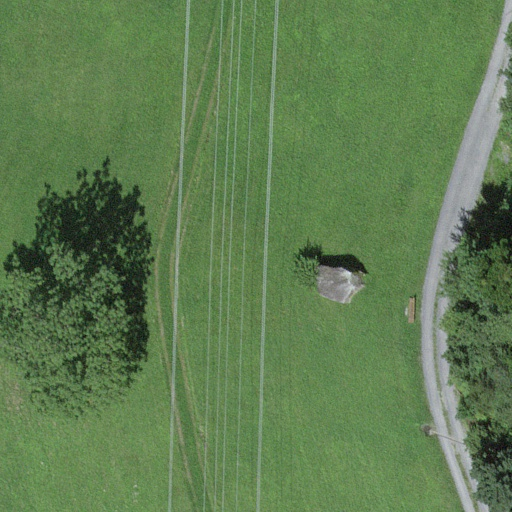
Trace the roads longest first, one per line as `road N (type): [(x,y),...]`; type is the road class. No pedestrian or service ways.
road 1 (track): [(225,0),(160,265),(207,511)]
road 2 (track): [(511,47),(433,313),(444,405),(482,511)]
